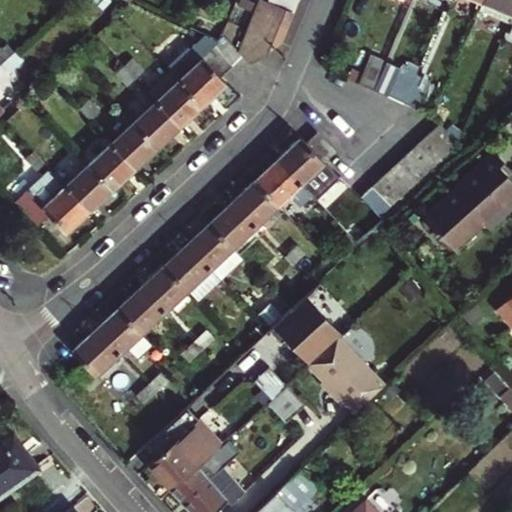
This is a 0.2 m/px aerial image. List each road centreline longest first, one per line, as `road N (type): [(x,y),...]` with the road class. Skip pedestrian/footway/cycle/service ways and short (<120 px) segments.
road 1 (residential): [(292,80),(259,128),(7,353)]
road 2 (residential): [(7,353),(133,511)]
